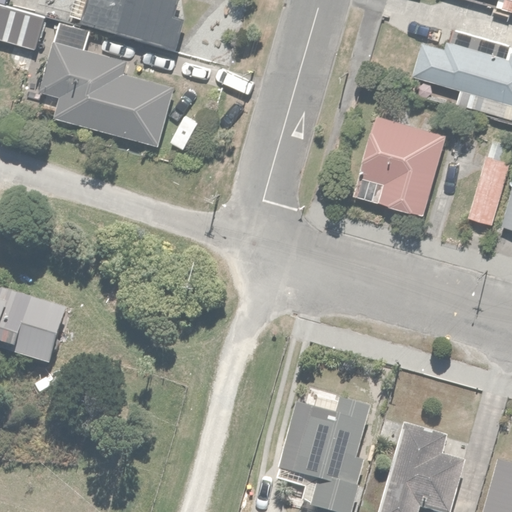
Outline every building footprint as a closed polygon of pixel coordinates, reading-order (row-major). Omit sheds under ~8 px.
[(0,0),(0,32),(43,45),(53,10),(17,0),(0,0)] [(73,0),(71,9),(82,13),(82,14),(175,40),(183,12),(174,10),(176,0),(73,0)] [(59,89),(54,110),(158,137),(174,78),(130,67),(134,52),(93,41),(98,22),(59,12),(40,84),(59,89)] [(477,86),(473,102),(511,113),(511,42),(462,29),(459,38),(449,35),(447,42),(426,36),(417,70),(477,86)] [(452,131),(377,107),(351,186),(426,210),(452,131)] [(511,140),(493,136),(490,149),(474,215),(496,220),(511,157),(511,140)] [(45,357),(61,300),(0,282),(0,336),(8,338),(6,346),(45,357)] [(302,496),(351,508),(365,454),(356,452),(370,398),(301,381),(287,436),(292,437),(282,476),(305,482),(302,496)] [(401,416),(371,511),(415,511),(419,503),(447,511),(463,455),(443,449),(449,430),(401,416)] [(511,511),(511,457),(499,454),(495,470),(490,469),(479,511),(511,511)]
